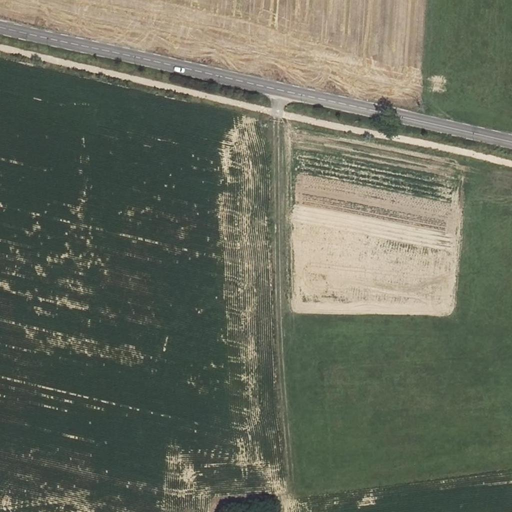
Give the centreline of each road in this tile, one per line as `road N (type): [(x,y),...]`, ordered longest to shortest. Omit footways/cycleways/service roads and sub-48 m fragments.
road 1 (tertiary): [(0,26),(511,142)]
road 2 (track): [(281,90),(279,317),(290,488)]
